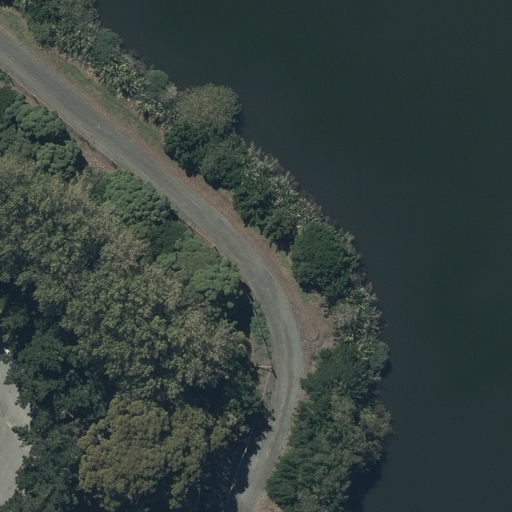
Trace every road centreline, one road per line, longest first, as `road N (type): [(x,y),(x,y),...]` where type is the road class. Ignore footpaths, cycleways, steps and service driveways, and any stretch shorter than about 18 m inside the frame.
road 1 (track): [(94,511),(127,427),(127,385),(54,268),(0,226)]
road 2 (track): [(231,511),(230,492),(202,457),(127,385)]
